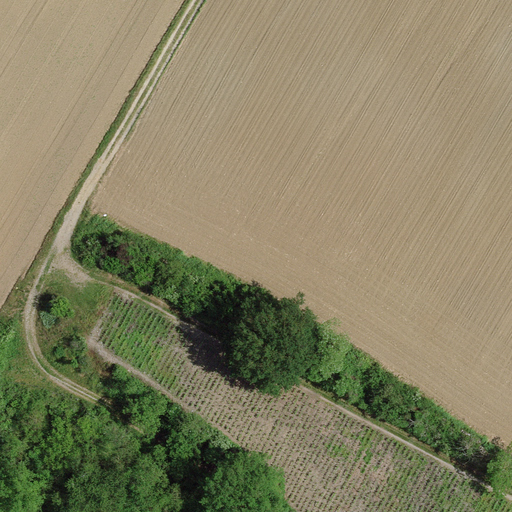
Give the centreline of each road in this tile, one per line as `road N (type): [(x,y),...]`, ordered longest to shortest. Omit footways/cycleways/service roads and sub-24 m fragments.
road 1 (track): [(259,511),(196,462),(61,379),(35,347),(31,321),(52,255),(197,0)]
road 2 (track): [(52,255),(112,278),(511,491)]
